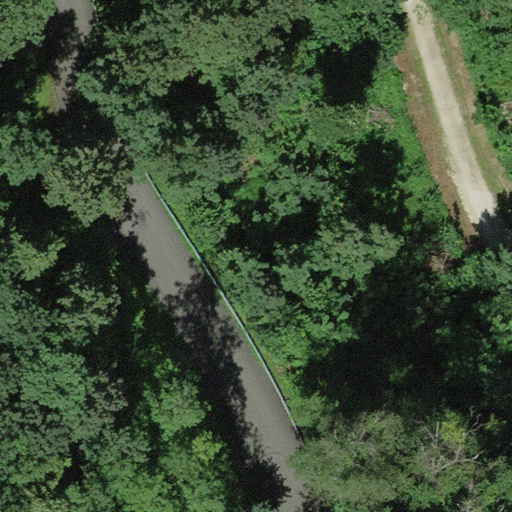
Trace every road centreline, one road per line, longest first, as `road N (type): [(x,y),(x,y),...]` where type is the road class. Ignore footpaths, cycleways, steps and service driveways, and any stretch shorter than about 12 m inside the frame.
road 1 (residential): [(67,0),(87,91),(274,465),(287,511)]
road 2 (track): [(511,250),(473,176),(412,0)]
road 3 (track): [(0,78),(50,143),(127,176)]
